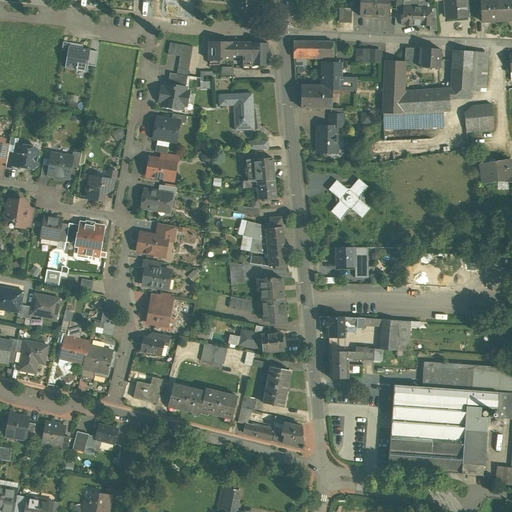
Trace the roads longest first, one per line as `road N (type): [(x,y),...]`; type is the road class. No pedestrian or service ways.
road 1 (unclassified): [(324,467),(281,33)]
road 2 (residential): [(110,411),(324,467)]
road 3 (residential): [(281,33),(496,45)]
road 4 (residential): [(150,28),(144,67),(152,80),(147,109),(133,119),(118,217)]
road 5 (residential): [(118,217),(126,234),(121,274),(130,329),(110,411)]
road 6 (residential): [(0,14),(131,34),(150,28)]
road 7 (residential): [(456,511),(422,484),(324,467)]
road 8 (residential): [(322,481),(425,496),(454,511)]
road 9 (residential): [(150,28),(281,33)]
road 10 (residential): [(0,183),(38,189),(58,206),(118,217)]
